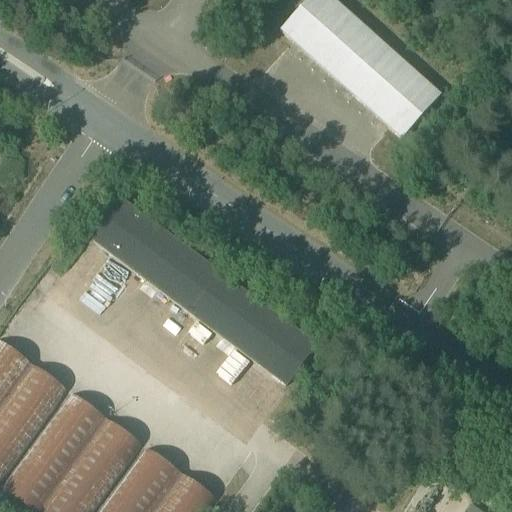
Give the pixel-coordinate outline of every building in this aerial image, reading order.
[(310,0),(279,34),(401,143),(441,99),(331,0),(310,0)] [(100,234),(92,243),(91,244),(286,392),(318,350),(123,203),(100,234)] [(0,486),(66,396),(0,346),(0,486)] [(1,493),(27,511),(94,511),(141,449),(70,397),(1,493)] [(209,511),(216,503),(145,452),(101,511),(209,511)]
